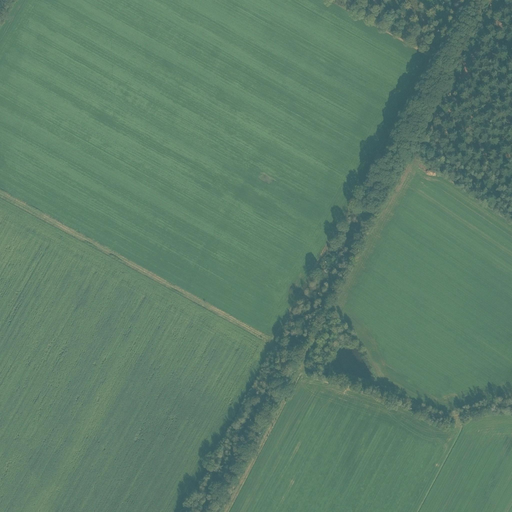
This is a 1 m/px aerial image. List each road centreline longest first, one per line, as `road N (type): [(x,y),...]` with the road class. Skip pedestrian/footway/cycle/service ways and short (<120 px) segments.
road 1 (track): [(511,405),(437,418),(301,370),(226,511)]
road 2 (track): [(500,0),(424,134),(425,147),(511,209)]
